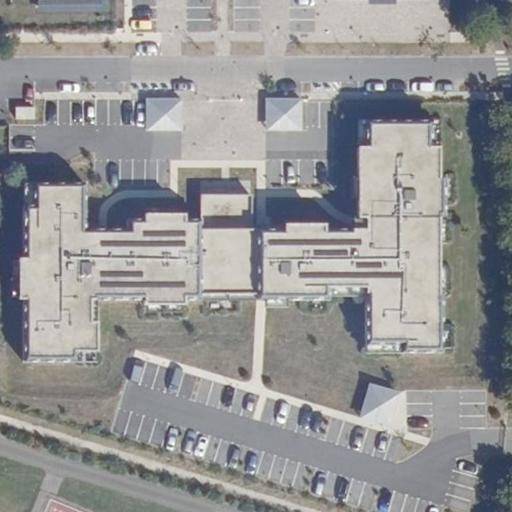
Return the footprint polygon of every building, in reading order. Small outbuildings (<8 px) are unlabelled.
[(105,0),(40,0),(40,11),(105,13),(105,0)] [(184,99),(146,99),(145,135),(184,135),(184,99)] [(303,99),(265,99),(265,134),(303,133),(303,99)] [(103,340),(104,309),(155,310),(155,316),(195,317),(195,309),(206,310),(206,301),(260,302),(266,303),(265,317),(340,320),(340,309),(374,310),(372,360),(414,361),(414,368),(452,369),(457,236),(460,158),(448,157),(449,126),(375,124),(374,152),(368,152),(365,233),(376,233),(376,245),(342,244),(342,229),(295,227),(294,242),(262,241),(264,199),(208,197),(207,228),(155,226),(155,237),(99,234),(101,202),(39,200),(32,367),(86,370),(87,360),(109,361),(110,340),(103,340)] [(511,316),(486,316),(485,380),(511,380),(511,316)] [(403,394),(373,385),(363,418),(394,428),(403,394)]
